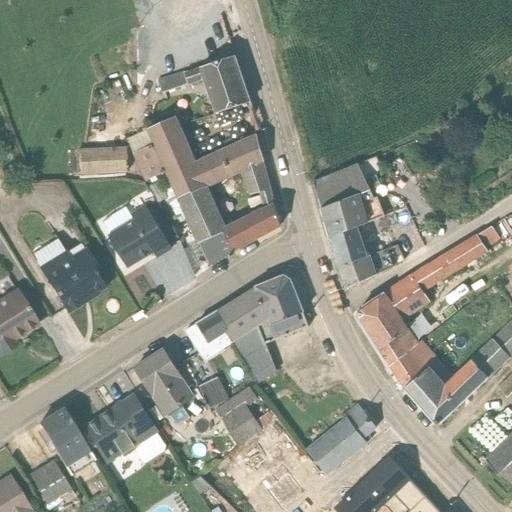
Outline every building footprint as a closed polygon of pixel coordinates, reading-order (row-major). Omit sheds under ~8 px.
[(160,89),(154,90),(156,95),(161,93),(162,94),(188,85),(188,87),(203,82),(214,115),(250,103),(235,57),(184,74),(184,72),(157,81),(160,89)] [(240,173),(263,163),(256,137),(196,164),(176,117),(125,141),(143,183),(165,174),(170,183),(177,200),(207,187),(240,173)] [(85,151),(76,151),(76,174),(125,173),(125,147),(85,147),(85,151)] [(263,163),(240,173),(249,197),(258,194),(259,197),(261,205),(262,210),(226,228),(233,252),(280,227),(263,163)] [(329,239),(356,228),(384,218),(377,198),(374,199),(370,191),(381,187),(376,177),(365,181),(358,166),(313,183),(329,239)] [(152,200),(143,183),(130,193),(140,208),(152,200)] [(167,198),(162,187),(161,183),(150,188),(155,200),(167,198)] [(177,200),(170,183),(162,187),(167,198),(171,208),(179,204),(177,200)] [(207,187),(177,200),(179,204),(198,244),(207,262),(209,265),(233,252),(226,228),(207,187)] [(261,205),(259,197),(247,200),(248,209),(261,205)] [(132,220),(107,235),(127,268),(153,253),(156,258),(171,249),(146,207),(129,216),(132,220)] [(356,228),(329,239),(338,271),(367,260),(356,228)] [(390,368),(419,345),(403,322),(430,303),(424,293),(488,254),(485,249),(500,241),(492,228),(358,312),(357,317),(390,368)] [(87,295),(90,299),(107,288),(82,248),(68,258),(64,251),(63,252),(55,240),(31,255),(39,267),(38,268),(63,310),(87,295)] [(207,262),(198,244),(183,251),(193,273),(207,262)] [(367,260),(338,271),(344,290),(393,268),(389,257),(391,256),(389,251),(367,260)] [(220,325),(233,344),(257,329),(264,346),(308,328),(290,281),(284,277),(256,289),(217,312),(224,322),(220,325)] [(0,354),(14,346),(11,341),(36,325),(14,290),(0,298),(0,354)] [(224,322),(217,312),(186,331),(205,362),(233,344),(220,325),(224,322)] [(511,320),(493,340),(511,360),(511,359),(511,320)] [(439,361),(405,390),(436,425),(437,426),(438,426),(439,426),(439,425),(453,413),(511,360),(493,340),(454,378),(439,361)] [(419,345),(390,368),(405,390),(439,361),(422,343),(419,345)] [(163,351),(135,369),(166,417),(169,415),(174,425),(180,426),(190,419),(182,406),(194,399),(163,351)] [(511,402),(511,436),(487,462),(511,487),(511,374),(498,387),(511,402)] [(217,378),(198,387),(209,410),(228,401),(217,378)] [(249,388),(215,410),(239,447),(277,419),(271,411),(256,422),(247,408),(257,401),(249,388)] [(122,403),(82,428),(105,464),(119,455),(121,459),(133,451),(141,463),(147,465),(165,453),(166,447),(134,397),(123,404),(122,403)] [(346,420),(306,451),(326,476),(366,444),(362,440),(376,429),(358,406),(344,417),(346,420)] [(61,410),(37,425),(69,477),(93,462),(61,410)] [(390,459),(337,511),(376,511),(410,479),(390,459)] [(51,462),(27,476),(48,511),(62,511),(78,503),(75,498),(69,493),(51,462)] [(0,511),(29,511),(7,477),(0,481),(0,511)] [(416,511),(441,511),(426,495),(421,498),(415,511),(416,511)]
